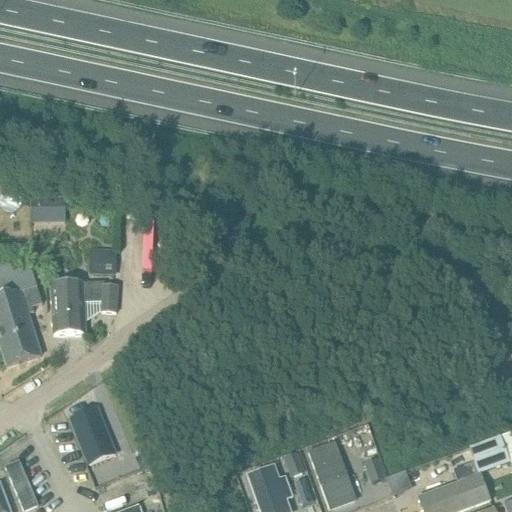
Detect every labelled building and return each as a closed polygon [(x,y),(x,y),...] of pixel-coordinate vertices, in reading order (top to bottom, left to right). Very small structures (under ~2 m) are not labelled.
[(437,0),(436,6),(448,9),(449,0),(437,0)] [(449,0),(448,9),(460,11),(462,0),(449,0)] [(462,0),(460,11),(471,14),(474,0),(462,0)] [(482,21),(488,22),(500,24),(501,20),(503,0),(474,0),(471,14),(470,18),(482,21)] [(511,0),(503,0),(501,20),(511,21),(511,0)] [(68,224),(68,210),(36,209),(35,223),(68,224)] [(130,238),(129,265),(141,265),(142,238),(130,238)] [(178,239),(154,260),(166,274),(190,252),(178,239)] [(89,277),(115,278),(116,252),(89,252),(89,277)] [(41,358),(26,309),(42,304),(32,272),(0,266),(0,350),(6,369),(41,358)] [(118,288),(104,287),(104,285),(53,286),(54,337),(85,337),(85,305),(103,305),(102,314),(116,315),(118,288)] [(71,421),(90,467),(114,457),(96,411),(71,421)] [(502,436),(470,447),(479,474),(511,463),(502,436)] [(333,511),(357,503),(335,446),(304,457),(324,511),(333,511)] [(145,455),(136,459),(140,471),(150,467),(145,455)] [(298,456),(284,460),(292,479),(305,474),(298,456)] [(378,461),(365,466),(371,485),(384,480),(378,461)] [(473,464),(453,471),(457,482),(477,475),(473,464)] [(275,469),(246,479),(258,511),(290,511),(288,503),(293,501),(286,481),(280,483),(275,469)] [(422,511),(485,511),(496,508),(486,478),(419,501),(422,511)] [(305,482),(294,486),(302,508),(313,504),(305,482)]
